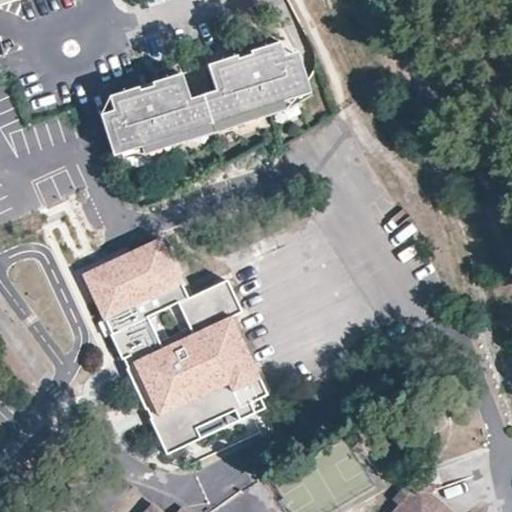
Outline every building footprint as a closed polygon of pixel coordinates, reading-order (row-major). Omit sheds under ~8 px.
[(0,0),(0,13),(20,7),(17,0),(0,0)] [(226,67),(225,61),(208,66),(216,91),(190,99),(182,74),(181,74),(165,79),(167,85),(154,89),(153,86),(146,88),(140,90),(139,88),(109,97),(117,123),(105,127),(114,156),(172,138),(184,134),(212,125),(241,115),(283,102),(311,93),(301,64),(288,68),(279,42),(250,52),(251,52),(251,55),(238,59),(239,62),(226,67)] [(234,46),(204,56),(208,66),(225,61),(238,56),(234,46)] [(251,55),(251,52),(245,54),(225,61),(226,67),(239,62),(238,59),(251,55)] [(181,74),(178,65),(155,71),(158,82),(165,79),(181,74)] [(165,79),(158,82),(152,84),(153,86),(154,89),(167,85),(165,79)] [(311,93),(283,102),(254,112),(256,120),(286,110),(292,107),(302,101),(303,100),(310,95),(311,93)] [(241,115),(212,125),(215,133),(243,124),(241,115)] [(212,125),(184,134),(187,142),(215,133),(212,125)] [(172,138),(114,156),(116,156),(143,156),(174,146),(172,138)] [(159,245),(83,281),(169,459),(264,413),(260,405),(268,400),(231,324),(242,319),(227,289),(189,307),(159,245)] [(437,415),(426,421),(433,432),(443,425),(437,415)] [(53,432),(25,461),(44,480),(73,452),(53,432)] [(436,487),(425,477),(420,482),(431,492),(436,487)] [(415,484),(410,479),(391,499),(398,505),(415,484)] [(420,482),(419,481),(417,483),(415,484),(398,505),(391,511),(242,511),(223,494),(207,511),(191,511),(177,499),(163,511),(162,511),(134,486),(111,511),(453,511),(431,492),(420,482)]
